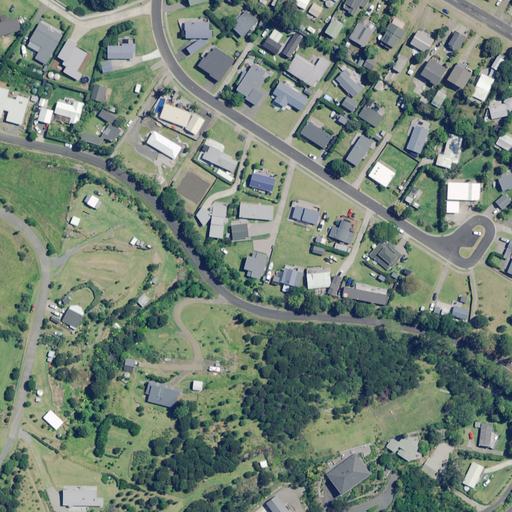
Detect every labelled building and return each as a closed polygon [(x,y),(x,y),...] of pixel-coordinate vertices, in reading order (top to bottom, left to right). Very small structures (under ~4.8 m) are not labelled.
[(310,0),(308,0),(297,0),(295,5),(305,10),(310,0)] [(347,0),(343,9),(354,16),(360,6),(364,8),(368,0),(347,0)] [(323,9),(313,3),(308,12),(317,17),(323,9)] [(257,22),(245,10),(230,26),(243,38),(257,22)] [(0,36),(22,30),(18,18),(0,23),(0,36)] [(377,25),(370,21),(369,23),(361,18),(349,39),(364,47),(377,25)] [(378,39),(380,40),(379,43),(392,51),(400,38),(402,39),(406,32),(402,30),(404,25),(393,18),(390,24),(384,34),(381,33),(378,39)] [(329,24),(330,25),(325,33),(335,39),(343,26),(333,20),(332,19),(329,24)] [(209,30),(209,22),(186,22),(186,38),(213,38),(213,30),(209,30)] [(49,28),(41,23),(31,41),(42,48),(36,59),(46,65),(63,36),(55,31),(53,34),(47,30),(49,28)] [(434,40),(419,31),(410,44),(425,53),(434,40)] [(466,38),(455,31),(446,46),(449,47),(456,52),(466,38)] [(282,46),(268,38),(263,46),(277,55),(282,46)] [(77,44),(69,39),(58,57),(64,61),(62,64),(67,67),(64,72),(79,81),(82,75),(77,71),(87,54),(75,47),(77,44)] [(205,45),(201,39),(187,49),(191,55),(205,45)] [(134,59),(134,53),(136,53),(136,47),(134,47),(134,44),(126,44),(123,43),(123,46),(108,46),(107,59),(134,59)] [(233,56),(228,52),(226,54),(215,47),(212,53),(211,52),(206,59),(203,58),(198,66),(212,75),(211,77),(221,84),(240,54),(236,51),(233,56)] [(296,56),(288,51),(280,63),(288,68),(286,70),(313,87),(317,80),(319,82),(331,63),(322,58),(319,63),(315,60),(313,65),(297,54),(296,56)] [(507,59),(499,54),(491,67),(499,72),(507,59)] [(377,61),(367,55),(361,65),(372,71),(377,61)] [(407,62),(397,57),(391,68),(401,73),(407,62)] [(447,70),(431,59),(421,75),(436,85),(447,70)] [(113,71),(111,61),(101,63),(103,73),(113,71)] [(466,66),(459,62),(448,81),(463,89),(472,72),(465,68),(466,66)] [(268,73),(254,64),(248,73),(246,71),(238,82),(241,84),(236,90),(246,97),(245,99),(257,106),(264,96),(256,90),(268,73)] [(363,89),(345,71),(335,80),(354,98),(363,89)] [(494,80),(482,74),(471,95),(484,101),(494,80)] [(385,83),(378,80),(374,89),(381,92),(385,83)] [(308,99),(281,82),(274,94),(278,96),(275,102),(285,108),(288,103),(301,111),(308,99)] [(107,88),(95,84),(91,99),(102,103),(107,88)] [(447,94),(439,89),(431,104),(439,108),(448,94),(447,94)] [(358,104),(348,97),(342,105),(352,112),(358,104)] [(84,104),(70,100),(69,102),(59,99),(55,113),(71,118),(69,122),(77,125),(84,104)] [(161,116),(186,128),(193,114),(192,114),(193,111),(177,103),(176,105),(168,101),(161,116)] [(384,117),(364,105),(358,116),(377,128),(384,117)] [(507,116),(505,105),(489,108),(492,119),(507,116)] [(53,111),(42,108),(38,121),(50,124),(53,111)] [(117,118),(102,109),(99,116),(113,125),(117,118)] [(186,128),(185,130),(197,135),(197,134),(204,120),(193,114),(186,128)] [(348,120),(341,116),(338,121),(345,125),(348,120)] [(121,131),(107,121),(100,132),(104,134),(102,138),(114,141),(121,131)] [(332,137),(309,122),(301,134),(325,149),(332,137)] [(429,130),(416,126),(407,149),(420,154),(429,130)] [(182,148),(154,131),(147,143),(175,159),(182,148)] [(102,139),(83,133),(81,140),(100,146),(102,139)] [(445,151),(439,153),(436,165),(450,168),(451,162),(457,164),(461,149),(459,148),(462,137),(449,134),(445,151)] [(511,145),(511,138),(501,134),(495,145),(509,152),(511,145)] [(373,142),(363,136),(347,160),(358,167),(373,142)] [(225,146),(208,138),(204,146),(208,148),(204,158),(233,172),(238,162),(231,159),(232,157),(222,152),(225,146)] [(383,162),(379,160),(368,176),(386,187),(396,172),(383,162)] [(268,170),(264,169),(263,172),(254,169),(250,186),(272,192),(277,175),(267,173),(268,170)] [(511,188),(511,174),(498,179),(503,192),(511,188)] [(165,181),(160,176),(155,181),(160,186),(165,181)] [(471,184),(469,184),(469,180),(448,179),(448,183),(447,202),(482,203),(483,184),(483,180),(471,180),(471,184)] [(419,190),(413,186),(405,200),(410,203),(419,190)] [(511,202),(505,194),(496,202),(502,210),(511,202)] [(249,203),(241,202),(240,217),(273,220),(274,206),(249,204),(249,203)] [(459,213),(459,202),(447,202),(447,213),(459,213)] [(320,212),(297,205),(293,218),(297,219),(296,223),(314,228),(316,224),(317,224),(320,212)] [(226,208),(214,206),(210,237),(222,238),(226,208)] [(202,207),(196,215),(204,227),(210,217),(207,215),(210,212),(202,207)] [(352,224),(342,221),(340,229),(333,226),(330,236),(350,244),(354,232),(349,230),(352,224)] [(249,238),(248,224),(232,225),(233,240),(249,238)] [(386,245),(382,242),(370,256),(388,272),(402,256),(393,249),(395,247),(389,242),(386,245)] [(325,249),(314,247),(313,253),(324,255),(325,249)] [(267,255),(254,252),(253,257),(249,256),(246,269),(249,270),(247,276),(259,279),(261,273),(262,274),(267,255)] [(511,256),(510,256),(503,271),(511,274),(511,256)] [(303,272),(285,268),(284,273),(280,272),(279,277),(273,276),(272,281),(299,287),(303,272)] [(330,287),(329,273),(307,274),(308,289),(330,287)] [(335,297),(337,291),(341,278),(335,275),(330,289),(329,288),(328,294),(335,297)] [(409,281),(402,278),(399,286),(406,289),(409,281)] [(388,290),(356,284),(355,289),(344,287),(343,297),(388,306),(390,296),(387,295),(388,290)] [(150,300),(145,295),(137,302),(142,307),(150,300)] [(71,301),(68,296),(63,300),(66,305),(71,301)] [(411,309),(413,302),(406,300),(405,308),(411,309)] [(441,308),(435,306),(432,315),(438,317),(441,308)] [(469,310),(455,306),(452,316),(466,320),(469,310)] [(83,317),(69,309),(63,321),(70,326),(70,327),(76,330),(83,317)] [(450,311),(442,309),(441,315),(449,318),(450,311)] [(60,339),(45,335),(42,343),(57,347),(60,339)] [(174,386),(151,380),(147,394),(150,395),(149,401),(175,408),(179,393),(173,391),(174,386)] [(192,384),(191,388),(193,389),(193,390),(202,391),(203,382),(194,381),(194,384),(192,384)] [(493,424),(474,422),(474,427),(481,428),(479,445),(490,447),(494,449),(500,436),(492,432),(493,424)] [(446,429),(436,429),(436,439),(446,439),(446,429)] [(410,460),(422,458),(418,436),(406,439),(407,442),(406,441),(394,433),(386,447),(395,453),(399,447),(401,448),(397,454),(409,462),(410,460)] [(371,474),(356,453),(326,475),(342,496),(371,474)] [(440,466),(428,458),(420,470),(432,478),(440,466)] [(473,489),(484,467),(471,461),(461,483),(473,489)] [(64,505),(69,505),(69,507),(72,507),(72,505),(104,506),(104,498),(97,498),(97,491),(64,490),(64,505)] [(289,511),(278,495),(266,504),(272,511),(268,511),(267,511),(265,511),(289,511)]
